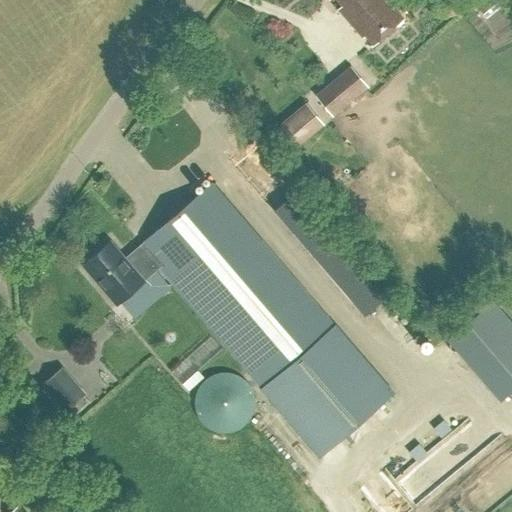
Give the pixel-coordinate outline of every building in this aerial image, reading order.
[(338,11),(362,38),(365,35),(372,44),(369,46),(371,49),(403,20),(385,0),(335,0),(342,8),(338,11)] [(350,65),(314,95),(332,117),(368,87),(350,65)] [(324,124),(305,102),(274,129),(293,151),(324,124)] [(274,211),(298,190),(258,145),(234,166),(274,211)] [(111,240),(84,264),(117,303),(143,280),(158,267),(160,269),(171,282),(263,388),(320,454),(391,392),(334,326),(211,185),(129,257),(127,258),(111,240)] [(364,316),(389,294),(298,190),(274,211),(273,212),(364,316)] [(405,339),(376,310),(364,321),(393,351),(405,339)] [(48,339),(59,328),(47,317),(37,327),(48,339)] [(65,410),(84,394),(60,368),(42,384),(65,410)] [(196,370),(182,383),(188,390),(203,376),(196,370)] [(254,394),(250,385),(244,378),(235,373),(225,371),(216,372),(207,376),(200,383),(195,391),(193,401),(194,410),(198,419),(205,426),(213,431),(223,433),(233,432),(241,428),(249,421),(253,413),(255,403),(254,394)] [(26,511),(18,503),(8,511),(2,511),(0,509),(0,511),(26,511)]
